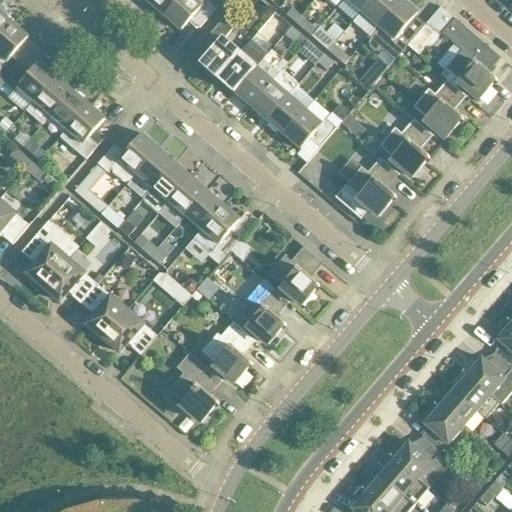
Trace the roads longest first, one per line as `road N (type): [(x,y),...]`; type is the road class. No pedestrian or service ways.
road 1 (residential): [(384,286),(54,0)]
road 2 (residential): [(225,497),(0,301)]
road 3 (tertiary): [(384,286),(274,410),(225,497)]
road 4 (tertiary): [(283,511),(432,327)]
road 5 (tertiary): [(511,145),(384,286)]
road 6 (tertiary): [(432,327),(511,234)]
